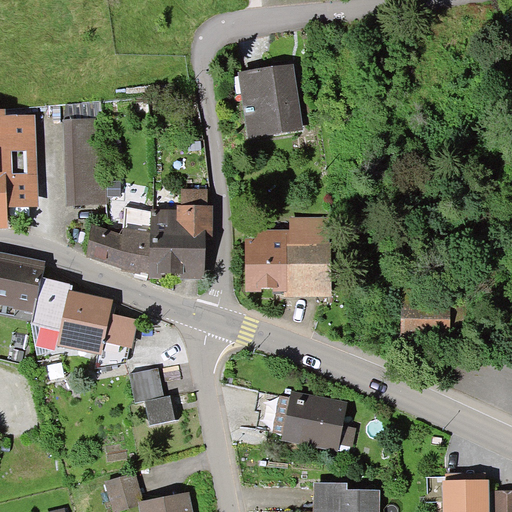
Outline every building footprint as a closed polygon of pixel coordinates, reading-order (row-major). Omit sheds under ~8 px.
[(297,131),(288,69),(239,77),(244,111),(243,111),(243,115),(244,115),(248,139),(297,131)] [(72,205),(104,204),(98,105),(66,107),(72,205)] [(0,224),(1,224),(0,209),(0,206),(25,206),(21,123),(0,124),(0,224)] [(166,212),(136,212),(134,269),(134,271),(185,272),(185,237),(190,237),(190,190),(166,189),(166,212)] [(105,264),(134,269),(136,212),(108,205),(106,237),(75,227),(71,253),(105,264)] [(246,290),(325,289),(324,223),(288,223),(289,236),(254,237),(254,246),(245,246),(246,290)] [(0,305),(32,311),(40,281),(43,268),(0,259),(0,305)] [(123,365),(131,323),(106,318),(108,307),(67,298),(69,289),(40,281),(32,311),(28,325),(57,335),(56,343),(98,352),(94,369),(123,365)] [(402,342),(442,342),(443,302),(403,302),(402,342)] [(142,403),(161,399),(155,371),(127,376),(133,405),(142,403)] [(303,382),(311,385),(313,377),(306,374),(303,382)] [(171,398),(161,399),(142,403),(147,428),(176,422),(171,398)] [(352,431),(336,428),(340,410),(277,398),(270,434),(333,446),(333,444),(348,447),(352,431)] [(112,511),(117,511),(139,505),(140,505),(131,477),(104,485),(112,511)] [(482,505),(482,479),(460,479),(461,505),(482,505)] [(338,488),(314,488),(313,511),(374,511),(374,495),(338,495),(338,488)] [(511,511),(511,495),(491,496),(491,511),(511,511)] [(186,511),(184,497),(140,505),(139,505),(140,511),(186,511)]
